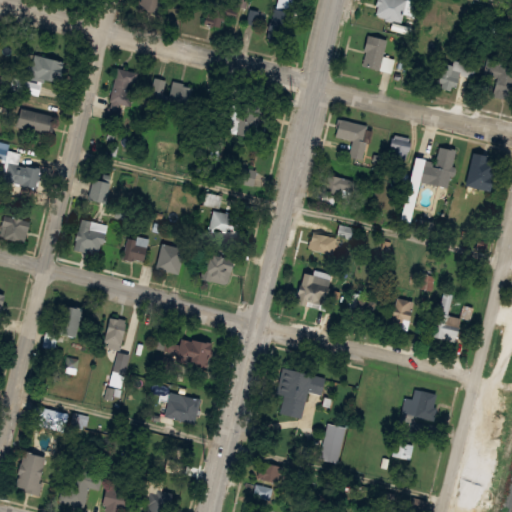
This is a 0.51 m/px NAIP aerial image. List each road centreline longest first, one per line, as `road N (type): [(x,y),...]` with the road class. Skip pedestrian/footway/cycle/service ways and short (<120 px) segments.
road 1 (residential): [(0,1),(511,131)]
road 2 (tertiary): [(339,0),(214,511)]
road 3 (residential): [(0,254),(480,375)]
road 4 (residential): [(113,0),(0,454)]
road 5 (residential): [(444,511),(511,244)]
